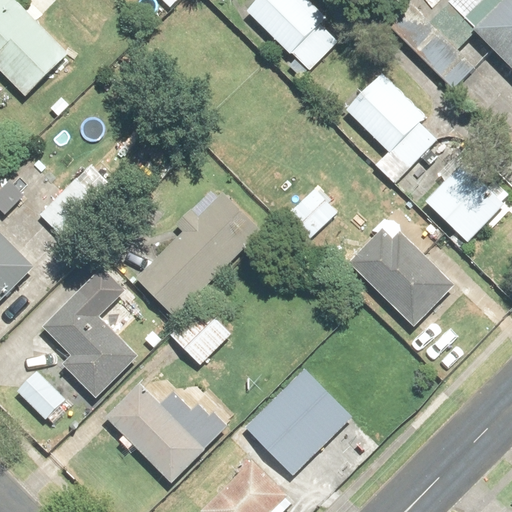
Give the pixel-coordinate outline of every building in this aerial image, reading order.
[(0,0),(0,67),(30,98),(73,56),(18,0),(0,0)] [(314,77),(346,46),(326,26),(331,21),(310,0),(268,0),(254,15),(314,77)] [(511,0),(463,0),(457,7),(511,61),(511,0)] [(414,2),(392,23),(460,94),(482,72),(414,2)] [(433,120),(389,78),(353,116),(397,158),(433,120)] [(134,197),(98,162),(44,219),(80,253),(134,197)] [(511,213),(462,162),(444,179),(453,188),(432,208),(473,250),(511,213)] [(348,213),(324,189),(294,219),(318,243),(348,213)] [(200,211),(181,230),(188,237),(143,282),(182,320),(270,231),(232,193),(207,218),(200,211)] [(0,306),(2,308),(14,295),(30,311),(55,287),(0,232),(0,306)] [(420,328),(460,288),(407,235),(400,242),(391,233),(358,267),(420,328)] [(69,367),(104,402),(147,359),(107,320),(132,295),(109,272),(50,330),(78,358),(69,367)] [(243,335),(213,304),(175,340),(205,371),(243,335)] [(358,418),(311,369),(251,425),(298,475),(358,418)] [(70,404),(43,378),(24,398),(51,424),(70,404)] [(146,384),(112,419),(178,485),(213,450),(146,384)] [(280,511),(293,500),(260,465),(210,511),(280,511)]
